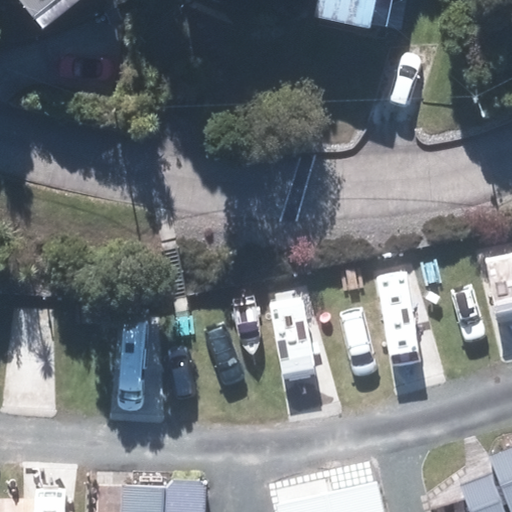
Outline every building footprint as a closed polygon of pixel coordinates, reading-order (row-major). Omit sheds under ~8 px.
[(21,0),(51,35),(94,0),(21,0)] [(335,0),(331,33),(387,40),(393,0),(335,0)] [(283,297),(213,300),(219,402),(288,398),(283,297)] [(428,499),(432,511),(504,511),(492,477),(428,499)] [(201,511),(203,485),(129,484),(127,511),(201,511)]
